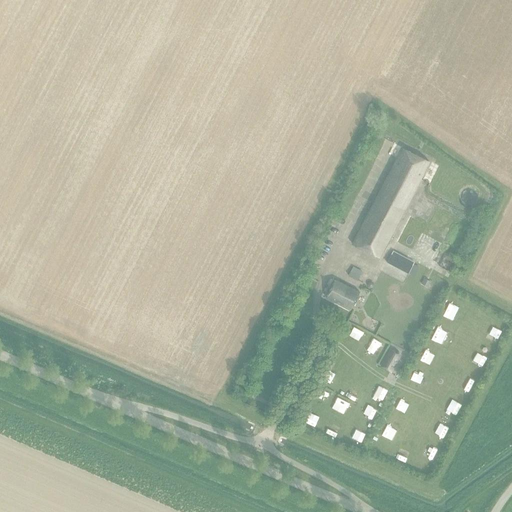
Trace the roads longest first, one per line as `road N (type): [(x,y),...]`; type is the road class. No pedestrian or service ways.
road 1 (unclassified): [(360,511),(114,408)]
road 2 (unclassified): [(114,408),(150,410),(264,443)]
road 3 (unclassified): [(114,408),(0,358)]
road 4 (unclassified): [(367,511),(264,443)]
